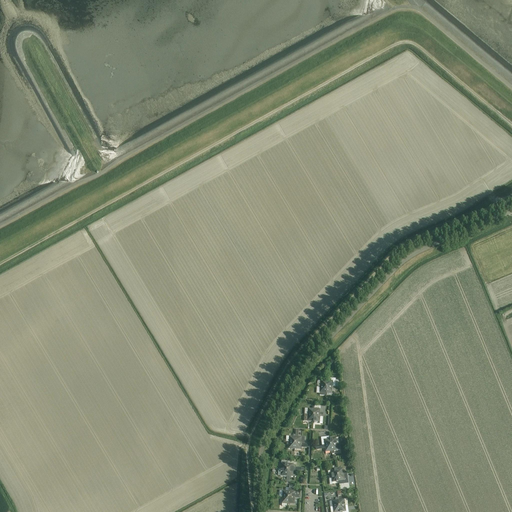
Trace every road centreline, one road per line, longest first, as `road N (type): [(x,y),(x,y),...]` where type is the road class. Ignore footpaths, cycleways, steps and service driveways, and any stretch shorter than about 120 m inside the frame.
road 1 (track): [(511,126),(417,47),(398,44),(0,265)]
road 2 (unclassified): [(255,511),(264,439),(306,364),(402,262),(511,211)]
